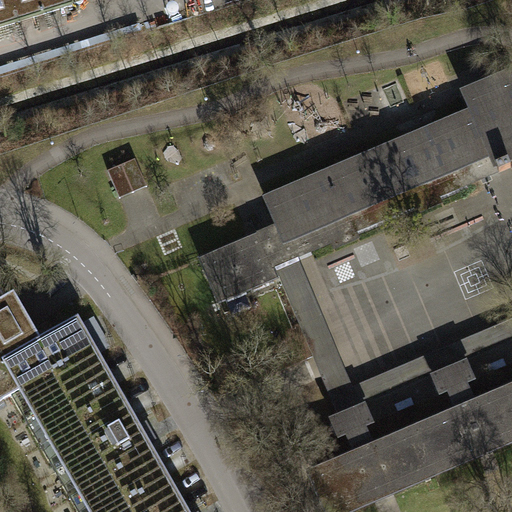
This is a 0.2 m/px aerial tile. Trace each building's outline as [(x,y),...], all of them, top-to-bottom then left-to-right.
[(0,0),(0,32),(77,7),(81,0),(0,0)] [(276,224),(292,262),(300,259),(506,168),(511,166),(509,160),(511,158),(511,76),(508,68),(460,88),(468,109),(264,195),(276,224)] [(137,161),(111,172),(122,199),(148,188),(137,161)] [(292,262),(276,224),(199,257),(218,302),(279,277),(276,269),(292,262)] [(292,262),(276,269),(279,277),(336,412),(363,401),(432,372),(463,359),(511,338),(511,316),(353,383),(343,359),(300,259),(292,262)] [(0,404),(21,392),(89,511),(188,511),(78,319),(42,340),(16,295),(7,300),(0,288),(0,404)] [(342,511),(511,439),(511,380),(473,397),(466,382),(472,380),(463,359),(432,372),(441,393),(447,390),(454,405),(373,440),(367,426),(373,423),(363,401),(336,412),(327,416),(337,439),(344,436),(349,448),(305,467),(324,511),(342,511)]
